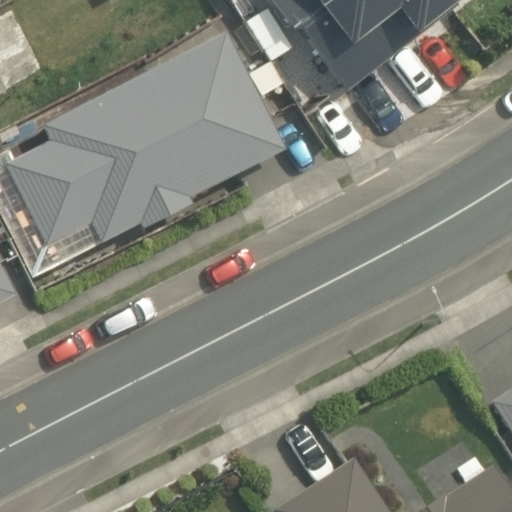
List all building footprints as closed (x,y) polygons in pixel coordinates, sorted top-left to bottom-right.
[(263,0),(342,92),(456,1),(454,0),(263,0)] [(185,197),(281,148),(220,29),(36,123),(44,138),(0,160),(0,164),(40,246),(86,222),(96,242),(134,223),(136,228),(188,203),(185,197)] [(0,297),(10,292),(0,274),(0,297)] [(511,384),(486,401),(511,440),(511,384)] [(385,511),(349,457),(269,510),(270,511),(511,511),(511,501),(487,464),(442,494),(440,492),(409,511),(385,511)]
